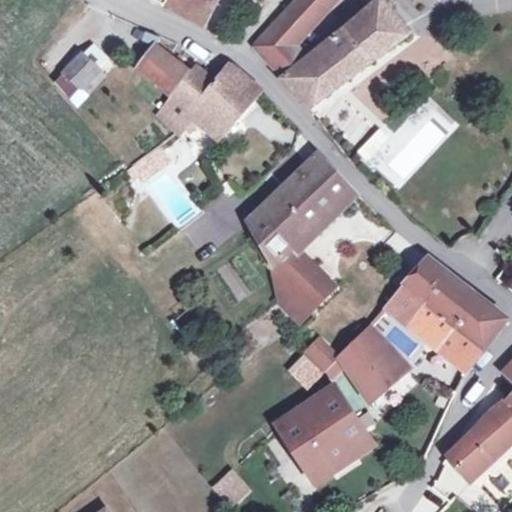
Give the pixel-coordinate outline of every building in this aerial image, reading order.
[(151,0),(198,23),(209,0),(151,0)] [(283,41),(264,62),(305,108),(408,35),(379,0),(375,0),(343,30),(330,40),(325,34),(316,41),(320,48),(307,58),(290,41),(327,0),(288,0),(275,15),(266,25),(283,41)] [(52,18),(28,2),(9,34),(32,48),(52,18)] [(283,41),(266,25),(248,45),(264,62),(283,41)] [(155,45),(136,68),(146,77),(167,93),(187,70),(169,56),(155,45)] [(123,46),(112,56),(123,66),(133,57),(123,46)] [(81,52),(61,73),(81,92),(101,71),(81,52)] [(193,66),(188,71),(155,109),(178,132),(191,114),(218,136),(236,116),(230,110),(258,89),(227,63),(213,81),(193,66)] [(61,73),(54,80),(47,87),(64,103),(65,102),(74,95),(81,101),(82,102),(106,76),(101,71),(81,92),(61,73)] [(133,82),(126,75),(118,83),(125,90),(133,82)] [(74,95),(65,102),(71,109),(81,101),(74,95)] [(353,144),(371,124),(345,102),(328,122),(353,144)] [(374,131),(354,152),(364,162),(384,140),(374,131)] [(156,147),(141,158),(150,171),(166,161),(156,147)] [(320,158),(315,156),(247,219),(252,231),(271,264),(280,299),(314,266),(293,245),(351,190),(320,158)] [(133,164),(131,165),(140,179),(150,171),(141,158),(133,164)] [(428,257),(402,287),(483,349),(506,319),(469,292),(428,257)] [(323,275),(314,266),(280,299),(289,309),(323,275)] [(332,283),(323,275),(289,309),(295,317),(313,301),(332,283)] [(384,308),(391,314),(466,370),(483,349),(402,287),(384,308)] [(391,314),(384,308),(370,323),(377,329),(391,314)] [(366,328),(338,355),(369,402),(410,370),(366,328)] [(317,337),(302,352),(321,372),(337,356),(317,337)] [(511,370),(508,367),(502,372),(511,382),(511,370)] [(335,386),(277,424),(309,472),(312,477),(373,441),(335,386)] [(511,395),(480,423),(446,455),(469,484),(511,441),(511,395)] [(210,486),(229,509),(251,491),(232,468),(210,486)]
